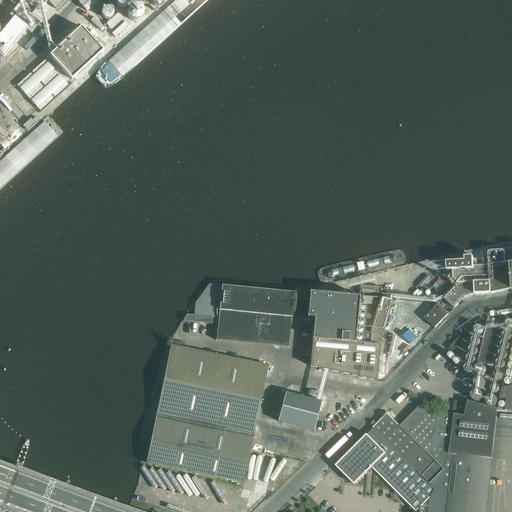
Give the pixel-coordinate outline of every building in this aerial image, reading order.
[(24,0),(21,4),(31,13),(40,2),(39,1),(39,0),(24,0)] [(48,0),(56,9),(66,0),(48,0)] [(83,0),(80,3),(87,12),(99,0),(144,0),(155,11),(167,0),(83,0)] [(0,35),(0,54),(3,58),(27,29),(32,33),(40,23),(18,5),(10,15),(14,19),(0,35)] [(118,13),(106,24),(110,28),(111,30),(124,19),(122,17),(118,13)] [(112,32),(110,33),(114,38),(120,32),(129,25),(125,20),(115,29),(112,32)] [(63,43),(35,69),(55,91),(83,65),(63,43)] [(511,264),(510,264),(506,265),(506,258),(495,259),(496,265),(484,266),(474,266),(474,269),(453,270),(453,278),(459,284),(444,299),(454,309),(465,297),(475,295),(491,294),(511,289),(511,288),(511,264)] [(436,297),(449,284),(445,280),(442,284),(433,294),(436,297)] [(213,318),(219,318),(222,286),(209,285),(196,303),(194,322),(212,324),(213,318)] [(222,286),(219,318),(216,340),(288,348),(293,294),(222,286)] [(313,340),(310,367),(325,370),(329,371),(376,381),(379,345),(380,346),(393,299),(380,298),(381,287),(360,286),(359,296),(340,295),(309,292),(307,317),(313,318),(312,340),(313,340)] [(425,318),(435,329),(449,314),(438,304),(425,318)] [(497,328),(498,322),(498,318),(496,316),(493,315),(490,316),(489,319),(478,363),(493,367),(502,329),(497,328)] [(481,326),(480,325),(478,325),(476,326),(474,327),(474,329),(474,331),(474,332),(476,334),(477,335),(479,335),(481,334),(482,333),(483,331),(483,329),(483,327),(481,326)] [(505,340),(507,341),(509,341),(510,340),(511,339),(511,337),(511,335),(511,334),(510,333),(509,332),(507,332),(505,332),(504,334),(503,335),(503,337),(504,339),(505,340)] [(472,339),(471,340),(471,342),(472,344),(473,345),(475,346),(477,346),(478,345),(479,344),(480,342),(480,340),(480,339),(478,338),(477,337),(475,337),(473,337),(472,339)] [(503,349),(505,350),(506,350),(508,349),(509,348),(510,346),(510,345),(509,343),(508,342),(507,341),(505,341),(503,342),(502,343),(501,345),(501,346),(502,348),(503,349)] [(146,463),(147,464),(147,463),(242,483),(243,484),(268,366),(171,346),(146,463)] [(471,354),(473,355),(474,355),(476,354),(477,353),(478,351),(478,350),(477,348),(476,347),(475,346),(473,346),(471,347),(470,348),(469,349),(469,351),(470,353),(471,354)] [(501,358),(502,359),(504,359),(506,359),(507,357),(508,356),(508,354),(507,352),(506,351),(504,350),(503,350),(501,351),(500,352),(499,354),(499,355),(500,357),(501,358)] [(469,363),(470,364),(472,364),(474,364),(475,362),(476,361),(476,359),(475,357),(474,356),(472,355),(471,355),(469,356),(468,357),(467,359),(467,360),(468,362),(469,363)] [(500,368),(501,368),(502,368),(504,368),(505,366),(506,365),(506,363),(505,362),(504,360),(502,360),(501,359),(499,360),(498,361),(497,363),(497,365),(497,366),(498,367),(500,368)] [(472,365),(470,365),(469,365),(467,365),(466,366),(465,368),(465,369),(465,370),(465,371),(466,372),(467,373),(468,373),(469,373),(470,373),(471,373),(472,373),(473,372),(473,371),(474,370),(474,368),(473,367),(472,365)] [(496,380),(497,381),(499,381),(501,380),(502,379),(503,377),(503,375),(502,374),(501,372),(500,372),(498,372),(496,372),(495,373),(494,375),(494,377),(495,379),(496,380)] [(479,379),(476,380),(475,382),(474,385),(476,387),(479,388),(481,388),(483,385),(483,383),(482,380),(479,379)] [(493,393),(494,393),(496,394),(498,393),(499,392),(500,390),(500,388),(499,387),(498,385),(497,384),(495,384),(493,385),(492,386),(491,388),(491,390),(491,391),(493,393)] [(500,399),(507,399),(505,411),(511,411),(511,386),(503,389),(500,399)] [(474,393),(473,395),(472,398),(474,400),(476,401),(479,401),(481,399),(481,396),(480,394),(477,392),(474,393)] [(278,422),(282,423),(295,426),(314,431),(321,402),(318,401),(285,393),(278,422)] [(492,398),(489,398),(487,401),(487,403),(489,406),(492,407),(494,406),(496,404),(496,401),(495,399),(492,398)] [(465,416),(459,415),(425,409),(421,405),(400,426),(387,414),(373,428),(374,429),(367,435),(364,438),(361,434),(353,442),(356,445),(353,448),(354,449),(348,454),(344,450),(332,463),(349,480),(341,491),(349,493),(373,468),(415,510),(415,511),(486,511),(488,493),(492,459),(498,409),(468,401),(465,416)] [(452,414),(463,416),(465,403),(455,401),(452,414)] [(394,409),(390,412),(395,419),(400,415),(394,409)] [(16,463),(0,505),(0,511),(1,511),(5,511),(22,465),(16,463)] [(64,486),(54,511),(59,511),(69,488),(64,486)] [(111,503),(107,511),(112,511),(115,505),(111,503)]
